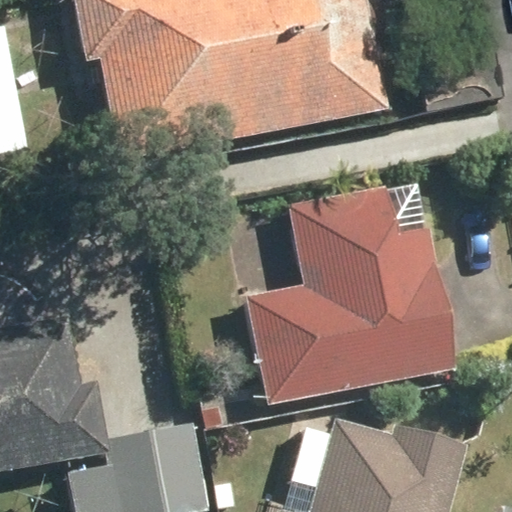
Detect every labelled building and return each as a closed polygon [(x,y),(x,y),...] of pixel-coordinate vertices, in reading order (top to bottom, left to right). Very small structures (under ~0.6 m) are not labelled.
[(100,165),(363,113),(339,0),(51,0),(64,66),(79,63),(100,165)] [(245,407),(432,370),(404,229),(370,236),(361,188),(266,206),(282,286),(224,298),(245,407)] [(0,468),(89,452),(76,383),(64,385),(51,315),(0,324),(0,468)] [(425,511),(443,444),(372,426),(369,435),(311,420),(287,511),(425,511)] [(53,511),(187,511),(172,426),(89,442),(93,464),(46,473),(53,511)]
